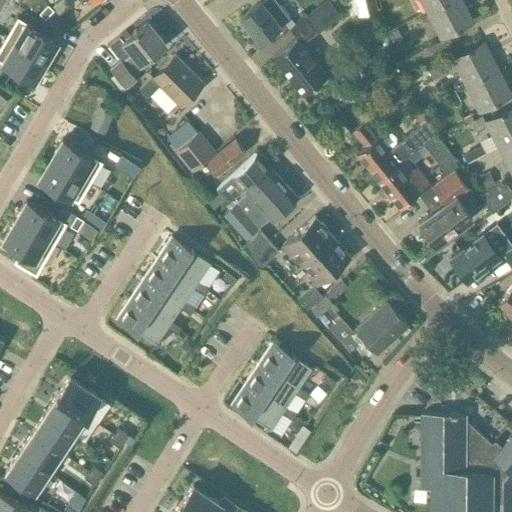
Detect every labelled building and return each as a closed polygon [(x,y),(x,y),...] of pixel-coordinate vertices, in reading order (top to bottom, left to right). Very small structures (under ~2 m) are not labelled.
[(260,0),(240,16),(259,39),(267,33),(279,23),(288,16),(289,15),(276,0),(263,0),(262,2),(260,0)] [(317,30),(318,32),(340,15),(329,0),(326,0),(306,15),(313,24),(317,30)] [(375,0),(356,0),(359,12),(377,8),(375,0)] [(446,0),(420,0),(426,11),(446,0)] [(440,37),(472,20),(461,0),(446,0),(426,11),(440,37)] [(46,17),(54,8),(48,3),(40,12),(46,17)] [(18,16),(6,37),(45,60),(57,39),(18,16)] [(147,21),(123,41),(132,53),(122,62),(120,60),(110,68),(124,85),(134,77),(129,70),(164,42),(147,21)] [(296,38),(273,57),(303,94),(327,75),(302,44),(301,43),(317,30),(313,24),(296,38)] [(397,25),(387,30),(392,40),(402,35),(397,25)] [(33,80),(45,60),(6,37),(0,46),(0,60),(4,63),(33,80)] [(483,41),(479,44),(452,58),(466,84),(497,68),(483,41)] [(174,55),(153,77),(151,75),(140,87),(149,96),(160,84),(180,104),(202,82),(174,55)] [(436,67),(427,71),(432,80),(441,75),(436,67)] [(466,84),(479,110),(511,94),(497,68),(466,84)] [(454,89),(444,95),(450,106),(460,101),(454,89)] [(100,104),(92,126),(103,130),(104,131),(113,109),(112,109),(100,104)] [(499,148),(511,141),(511,107),(486,121),(499,148)] [(195,167),(216,149),(199,129),(197,131),(187,119),(166,136),(176,148),(175,149),(191,170),(195,167)] [(364,121),(353,130),(365,145),(357,152),(378,178),(397,162),(433,135),(422,121),(387,150),(364,121)] [(433,135),(397,162),(378,178),(401,205),(417,192),(423,201),(435,191),(431,186),(432,185),(413,162),(429,149),(442,165),(439,167),(445,176),(454,169),(455,169),(449,161),(454,157),(435,133),(433,135)] [(51,157),(90,181),(103,161),(63,137),(51,157)] [(245,152),(235,138),(205,161),(205,160),(195,167),(204,176),(212,170),(216,175),(245,152)] [(511,141),(499,148),(511,170),(511,171),(511,141)] [(487,154),(482,145),(464,155),(469,164),(487,154)] [(133,174),(139,164),(121,153),(115,164),(133,174)] [(232,176),(217,190),(230,204),(241,193),(238,190),(242,187),(256,174),(259,177),(270,167),(267,164),(267,157),(262,153),(257,154),(256,153),(231,176),(232,176)] [(78,201),(90,181),(51,157),(39,178),(78,201)] [(247,192),(223,214),(245,239),(269,216),(272,219),(297,196),(284,182),(276,175),(270,167),(259,177),(256,174),(242,187),(247,192)] [(443,202),(455,193),(456,195),(467,187),(454,169),(445,176),(432,185),(431,186),(435,191),(443,202)] [(496,185),(490,172),(481,176),(487,189),(496,185)] [(511,197),(511,190),(506,183),(479,192),(492,211),(511,197)] [(472,216),(456,195),(455,193),(443,202),(435,191),(423,201),(431,211),(418,220),(435,242),(472,216)] [(27,199),(15,219),(54,242),(67,222),(27,199)] [(77,229),(84,218),(77,214),(70,225),(77,229)] [(97,215),(92,224),(99,229),(105,220),(97,215)] [(293,250),(302,261),(332,235),(326,229),(327,227),(322,221),(319,222),(314,216),(282,244),(290,253),(293,250)] [(42,263),(54,242),(15,219),(3,239),(39,260),(42,263)] [(241,247),(250,257),(269,240),(260,230),(241,247)] [(498,255),(482,233),(450,256),(466,278),(498,255)] [(158,255),(197,281),(198,279),(211,261),(172,235),(158,255)] [(332,235),(302,261),(312,272),(309,275),(317,283),(349,255),(344,249),(344,246),(339,241),(337,241),(332,235)] [(269,240),(250,257),(257,264),(262,265),(278,250),(269,240)] [(144,275),(184,302),(194,286),(197,281),(158,255),(144,275)] [(228,272),(223,278),(232,284),(233,283),(236,277),(228,272)] [(131,296),(170,322),(172,319),(181,306),(184,302),(144,275),(131,296)] [(330,287),(336,295),(348,285),(347,284),(341,277),(330,287)] [(194,286),(204,293),(208,286),(198,279),(197,281),(194,286)] [(511,316),(511,284),(496,304),(511,317),(511,316)] [(305,309),(321,295),(312,285),(295,298),(305,309)] [(335,310),(332,307),(335,304),(326,294),(310,308),(318,316),(317,316),(346,347),(358,336),(354,331),(335,310)] [(117,316),(157,342),(167,326),(170,322),(131,296),(117,316)] [(181,306),(190,313),(195,306),(185,299),(184,302),(181,306)] [(386,300),(356,329),(364,338),(377,353),(408,324),(386,300)] [(167,326),(177,333),(182,326),(172,319),(170,322),(167,326)] [(185,347),(191,350),(197,341),(187,335),(184,341),(185,347)] [(259,361),(298,387),(300,385),(312,366),(273,340),(259,361)] [(245,381),(285,407),(286,405),(295,392),(298,387),(259,361),(245,381)] [(336,378),(326,372),(321,378),(331,385),(336,378)] [(57,393),(86,413),(99,394),(70,374),(57,393)] [(232,402),(271,428),(282,412),(285,407),(245,381),(232,402)] [(295,392),(305,398),(310,392),(300,385),(298,387),(295,392)] [(44,413),(74,432),(86,413),(57,393),(44,413)] [(282,412),(292,418),(297,412),(286,405),(285,407),(282,412)] [(490,511),(491,510),(511,510),(511,431),(497,448),(466,421),(465,421),(464,411),(449,411),(449,412),(420,412),(420,486),(429,487),(429,510),(438,510),(437,511),(490,511)] [(31,432),(61,452),(74,432),(44,413),(31,432)] [(114,432),(124,439),(129,432),(118,426),(114,432)] [(19,451),(48,471),(61,452),(31,432),(19,451)] [(110,439),(120,446),(124,439),(114,432),(110,439)] [(6,471),(35,490),(48,471),(19,451),(6,471)] [(89,470),(99,477),(103,470),(93,464),(89,470)] [(85,477),(95,483),(99,477),(89,470),(85,477)] [(193,483),(180,502),(194,511),(231,511),(237,504),(224,495),(220,501),(193,483)] [(0,511),(24,511),(28,505),(0,491),(0,511)] [(173,511),(194,511),(180,502),(173,511)]
